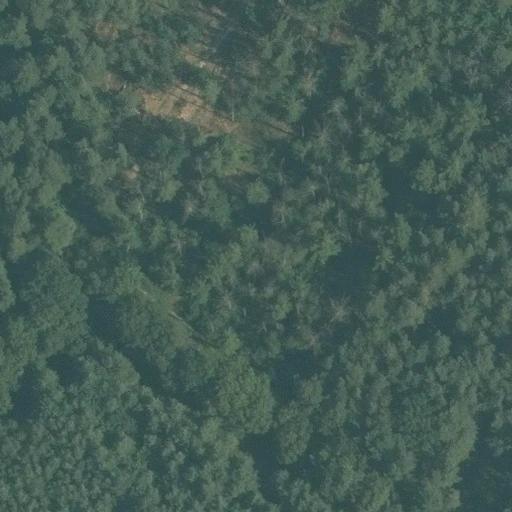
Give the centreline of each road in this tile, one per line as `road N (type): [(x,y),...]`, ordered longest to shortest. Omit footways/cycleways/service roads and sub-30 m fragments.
road 1 (track): [(385,511),(138,292)]
road 2 (unknown): [(248,0),(147,138),(0,164)]
